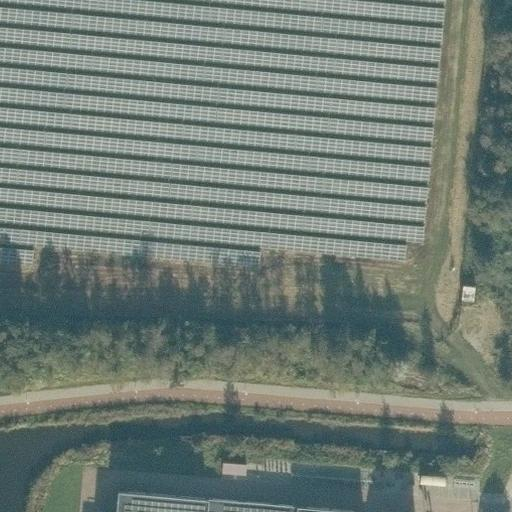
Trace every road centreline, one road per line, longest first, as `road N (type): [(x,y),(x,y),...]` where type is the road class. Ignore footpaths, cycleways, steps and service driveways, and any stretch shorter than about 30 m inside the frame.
road 1 (track): [(503,405),(424,303),(442,254),(467,0)]
road 2 (track): [(424,303),(0,294)]
road 3 (unknown): [(372,511),(122,474),(100,475),(86,511)]
